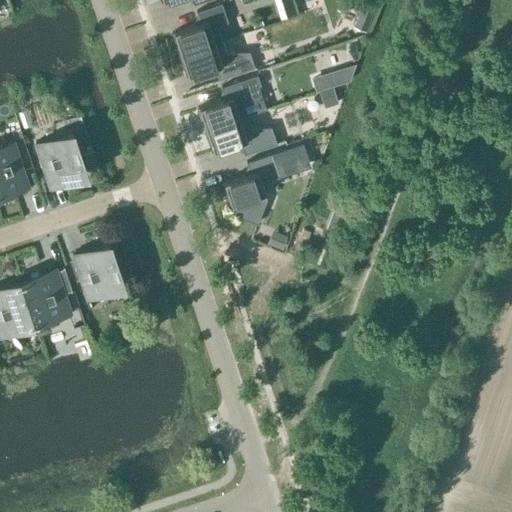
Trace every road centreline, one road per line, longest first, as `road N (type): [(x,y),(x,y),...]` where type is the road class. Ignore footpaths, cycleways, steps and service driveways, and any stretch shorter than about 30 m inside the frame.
road 1 (track): [(249,444),(279,433),(308,401),(469,0)]
road 2 (residential): [(265,494),(161,185)]
road 3 (residential): [(161,185),(100,0)]
road 4 (residential): [(161,185),(0,239)]
